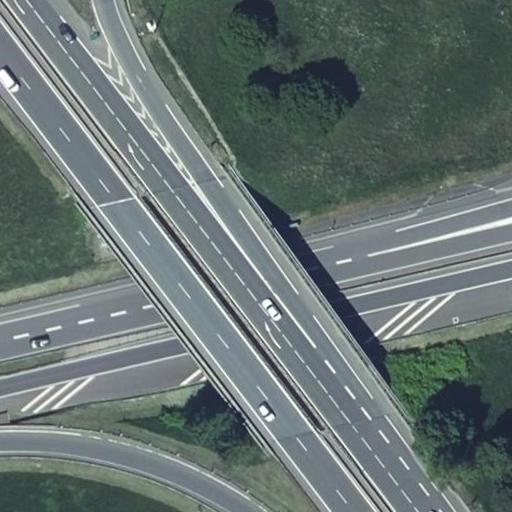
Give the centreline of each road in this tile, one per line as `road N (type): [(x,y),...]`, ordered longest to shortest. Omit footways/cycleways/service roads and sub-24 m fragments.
road 1 (motorway): [(0,41),(352,511)]
road 2 (trunk): [(0,388),(511,269)]
road 3 (motorway): [(426,511),(190,198)]
road 4 (primary): [(339,262),(0,341)]
road 5 (motorway): [(0,439),(77,442),(169,462),(253,511)]
road 6 (motorway): [(190,198),(30,0)]
road 7 (motorway): [(190,198),(105,0)]
road 8 (motorway): [(511,202),(339,262)]
road 9 (trunk): [(511,225),(339,262)]
